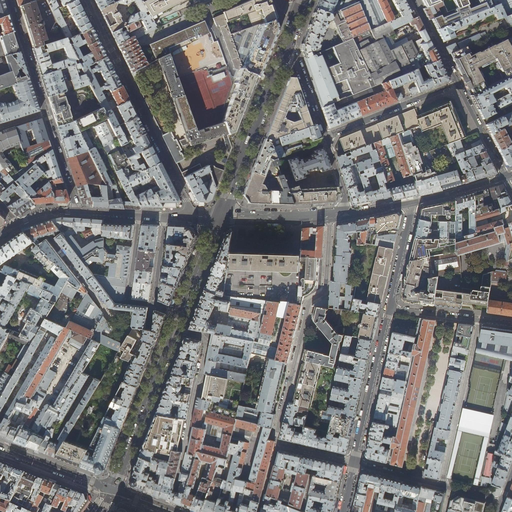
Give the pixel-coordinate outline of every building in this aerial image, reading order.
[(0,0),(0,17),(8,15),(5,4),(3,0),(0,0)] [(48,0),(50,2),(48,3),(52,11),(58,8),(54,0),(59,0),(63,6),(74,0),(48,0)] [(85,13),(78,0),(74,0),(63,6),(58,8),(52,11),(66,38),(67,40),(92,28),(85,13)] [(113,3),(111,0),(94,0),(96,3),(100,10),(113,3)] [(138,0),(119,0),(118,1),(116,2),(117,4),(125,5),(133,1),(138,12),(130,16),(126,23),(127,25),(136,20),(140,19),(148,15),(141,4),(138,0)] [(151,20),(188,0),(148,0),(141,4),(148,15),(151,20)] [(188,0),(151,20),(152,22),(165,16),(172,13),(181,9),(191,5),(188,0)] [(222,11),(223,14),(226,21),(248,13),(252,26),(274,19),(276,18),(271,2),(269,0),(249,0),(247,1),(234,7),(222,11)] [(318,0),(315,9),(330,14),(357,2),(362,0),(318,0)] [(410,12),(403,0),(362,0),(357,2),(369,30),(370,30),(388,22),(410,12)] [(422,0),(425,6),(426,8),(441,2),(441,1),(439,2),(437,0),(422,0)] [(440,15),(431,19),(437,30),(488,9),(482,0),(477,0),(479,5),(468,9),(466,5),(457,8),(454,9),(455,12),(441,18),(440,15)] [(511,0),(482,0),(488,9),(437,30),(443,42),(454,37),(451,31),(454,30),(455,31),(459,29),(459,28),(494,13),(497,20),(504,17),(511,13),(511,0)] [(467,4),(465,0),(453,0),(457,8),(466,5),(467,4)] [(34,1),(20,6),(22,12),(31,40),(33,49),(42,46),(45,45),(48,44),(42,25),(43,25),(41,20),(40,20),(34,1)] [(116,2),(113,3),(100,10),(105,20),(111,33),(127,25),(126,23),(121,22),(119,18),(120,17),(119,14),(118,14),(117,12),(114,8),(117,4),(116,2)] [(369,30),(357,2),(330,14),(315,9),(311,21),(302,42),(300,47),(302,53),(303,56),(304,59),(319,52),(317,48),(325,28),(326,29),(327,26),(326,25),(327,23),(326,22),(332,20),(342,42),(351,38),(369,30)] [(426,8),(423,9),(426,14),(428,20),(431,19),(440,15),(437,8),(443,6),(441,2),(426,8)] [(413,11),(410,12),(388,22),(392,30),(409,22),(411,25),(412,26),(414,24),(418,32),(424,29),(419,20),(418,16),(416,17),(413,11)] [(230,34),(226,21),(223,14),(216,17),(213,19),(213,18),(216,26),(219,25),(234,67),(234,68),(235,69),(239,70),(234,84),(236,85),(221,123),(223,123),(232,147),(234,142),(241,124),(237,122),(238,121),(241,113),(242,113),(245,108),(245,106),(244,105),(249,92),(252,85),(255,87),(259,77),(243,71),(230,34)] [(11,23),(8,15),(0,17),(0,24),(2,30),(1,32),(0,32),(0,36),(12,32),(14,32),(11,23)] [(148,20),(150,19),(148,15),(140,19),(144,27),(139,29),(139,30),(132,33),(131,35),(132,37),(155,26),(153,22),(152,22),(150,23),(148,20)] [(278,29),(274,19),(252,26),(247,28),(242,30),(230,34),(243,71),(259,77),(260,74),(276,33),(278,29)] [(139,26),(136,20),(127,25),(111,33),(114,38),(117,44),(128,39),(126,34),(139,27),(139,26)] [(154,61),(157,59),(167,54),(169,53),(169,52),(190,44),(188,40),(197,36),(198,38),(209,33),(203,21),(200,22),(185,29),(167,37),(152,44),(147,46),(154,61)] [(394,33),(392,30),(388,22),(370,30),(372,35),(361,40),(362,42),(355,45),(374,86),(378,85),(412,71),(407,61),(434,48),(432,44),(429,39),(424,29),(418,32),(420,36),(400,46),(389,52),(383,39),(390,35),(394,33)] [(132,37),(134,40),(157,29),(155,26),(132,37)] [(81,69),(107,57),(99,41),(98,39),(92,28),(67,40),(79,64),(81,69)] [(354,44),(355,45),(362,42),(361,40),(372,35),(370,30),(369,30),(351,38),(354,44)] [(14,38),(12,32),(0,36),(7,56),(5,57),(7,64),(9,63),(11,71),(0,75),(0,90),(13,85),(28,79),(25,76),(19,78),(17,70),(20,69),(11,55),(19,52),(17,47),(14,38)] [(395,44),(390,35),(383,39),(389,52),(400,46),(420,36),(418,32),(395,44)] [(460,49),(466,47),(481,40),(479,34),(458,44),(460,49)] [(134,40),(132,37),(128,39),(117,44),(120,51),(121,53),(125,61),(131,72),(146,65),(141,53),(139,49),(137,45),(134,40)] [(468,90),(470,89),(473,95),(471,96),(478,110),(490,104),(494,102),(511,92),(511,52),(511,51),(511,37),(507,41),(506,40),(494,46),(494,45),(478,54),(477,53),(471,56),(466,47),(460,49),(458,50),(450,54),(462,76),(461,77),(463,81),(464,80),(465,83),(467,86),(466,87),(468,90)] [(45,45),(46,49),(43,50),(42,46),(33,49),(32,49),(36,62),(41,76),(53,72),(52,69),(53,69),(54,69),(55,69),(56,69),(56,71),(67,68),(65,64),(66,64),(67,64),(67,65),(68,65),(69,65),(69,67),(79,64),(67,40),(66,38),(48,44),(45,45)] [(374,86),(355,45),(354,44),(351,38),(342,42),(319,52),(304,59),(307,67),(313,84),(321,108),(331,104),(335,102),(374,86)] [(446,49),(449,54),(450,54),(458,50),(455,43),(446,47),(446,49)] [(436,53),(434,48),(407,61),(412,71),(417,69),(418,68),(422,66),(423,66),(438,60),(440,59),(436,53)] [(20,52),(19,52),(11,55),(20,69),(25,76),(28,79),(29,79),(26,70),(22,59),(20,52)] [(167,54),(157,59),(158,60),(157,60),(157,61),(159,65),(169,92),(169,93),(168,93),(170,97),(171,97),(184,134),(183,135),(184,139),(179,141),(176,142),(175,140),(173,141),(172,138),(173,138),(171,133),(170,133),(170,132),(169,132),(168,132),(168,133),(163,136),(163,137),(170,150),(176,163),(183,160),(183,159),(183,158),(181,153),(179,154),(178,151),(180,150),(179,148),(182,146),(189,144),(190,146),(194,145),(194,144),(222,135),(225,143),(224,143),(229,155),(232,147),(223,123),(221,123),(195,132),(176,77),(167,54)] [(116,77),(115,74),(109,62),(107,57),(81,69),(89,84),(96,98),(103,95),(105,94),(106,93),(105,92),(107,91),(108,92),(121,86),(116,77)] [(440,84),(448,80),(445,74),(441,65),(438,60),(423,66),(429,78),(422,80),(417,69),(412,71),(378,85),(386,105),(403,98),(403,97),(403,98),(400,92),(393,95),(391,89),(413,80),(415,86),(408,89),(410,95),(410,96),(440,84)] [(146,65),(131,72),(133,77),(148,70),(147,68),(153,65),(151,62),(150,63),(146,65)] [(65,91),(60,75),(68,72),(74,89),(89,84),(81,69),(79,64),(69,67),(67,68),(56,71),(53,72),(41,76),(43,82),(46,93),(48,97),(64,92),(65,91)] [(221,73),(212,76),(214,81),(223,78),(221,73)] [(270,124),(264,139),(269,140),(311,126),(302,99),(295,78),(292,77),(288,77),(282,94),(276,108),(270,124)] [(36,101),(33,92),(31,87),(29,79),(28,79),(13,85),(16,92),(18,98),(16,99),(22,117),(23,116),(32,113),(39,111),(36,101)] [(386,105),(378,85),(374,86),(335,102),(336,106),(348,101),(347,101),(368,92),(368,93),(373,92),(374,95),(334,111),(331,104),(321,108),(324,118),(328,129),(344,122),(386,105)] [(125,93),(121,86),(108,92),(106,93),(105,94),(105,95),(107,94),(108,96),(111,95),(112,97),(114,99),(107,103),(103,95),(96,98),(101,108),(103,113),(128,100),(125,93)] [(68,110),(66,104),(67,104),(64,92),(48,97),(51,107),(55,121),(57,126),(73,121),(81,117),(79,113),(71,116),(69,110),(68,110)] [(511,111),(485,125),(487,129),(491,135),(498,131),(498,129),(500,128),(500,127),(501,126),(502,129),(506,127),(511,123),(511,92),(494,102),(498,111),(511,103),(511,111)] [(0,123),(6,122),(22,117),(16,99),(0,103),(0,123)] [(132,108),(128,100),(103,113),(106,119),(107,121),(111,129),(117,126),(123,123),(136,117),(132,108)] [(445,105),(451,102),(451,101),(433,108),(433,109),(435,109),(445,105)] [(450,143),(461,139),(466,137),(463,130),(455,109),(454,108),(452,102),(451,102),(445,105),(435,109),(433,109),(417,116),(415,109),(392,118),(362,130),(343,138),(340,139),(346,154),(347,154),(351,152),(372,144),(375,143),(399,134),(410,129),(416,127),(421,125),(423,131),(442,123),(450,143)] [(490,104),(478,110),(480,114),(482,119),(495,113),(490,104)] [(467,137),(455,107),(454,108),(455,109),(463,130),(466,137),(467,137)] [(106,119),(103,113),(101,108),(81,117),(73,121),(88,151),(105,186),(116,185),(113,178),(109,180),(104,171),(105,170),(93,144),(91,145),(84,129),(106,119)] [(138,121),(136,117),(123,123),(125,126),(123,127),(125,131),(127,130),(128,133),(123,136),(117,126),(111,129),(115,136),(117,135),(119,138),(116,139),(120,146),(131,140),(145,133),(141,125),(138,121)] [(51,150),(48,138),(44,126),(41,118),(29,122),(15,127),(22,151),(27,166),(32,163),(51,150)] [(65,151),(67,158),(88,151),(73,121),(57,126),(60,135),(65,151)] [(115,136),(111,129),(107,121),(104,123),(104,122),(94,127),(130,202),(127,202),(128,200),(126,200),(125,200),(125,202),(121,201),(123,209),(130,209),(140,210),(139,207),(134,197),(131,192),(121,169),(124,169),(125,167),(129,165),(129,164),(126,158),(124,154),(120,155),(118,151),(121,149),(120,146),(116,139),(115,136)] [(315,125),(311,126),(269,140),(275,159),(303,150),(301,145),(282,152),(280,146),(309,136),(310,141),(320,138),(317,131),(315,125)] [(22,151),(15,127),(11,128),(3,130),(0,131),(0,165),(7,174),(10,177),(17,172),(3,155),(16,148),(17,153),(22,151)] [(422,163),(416,145),(413,146),(412,141),(413,141),(411,136),(412,136),(410,129),(399,134),(420,195),(431,192),(443,189),(438,175),(437,172),(431,174),(431,173),(427,174),(426,172),(423,173),(420,164),(422,163)] [(502,129),(498,131),(491,135),(494,142),(498,151),(510,144),(502,129)] [(148,140),(145,133),(131,140),(134,147),(130,149),(131,150),(124,153),(124,154),(126,158),(151,146),(148,140)] [(383,166),(385,166),(385,168),(384,169),(385,172),(393,196),(394,200),(406,198),(420,195),(399,134),(375,143),(377,149),(381,161),(383,166)] [(275,159),(269,140),(264,139),(263,141),(261,148),(252,169),(251,172),(263,177),(270,179),(275,177),(281,175),(275,159)] [(465,151),(461,139),(450,143),(448,144),(451,153),(452,156),(464,152),(467,158),(478,154),(480,154),(487,151),(484,146),(481,140),(471,144),(473,148),(465,151)] [(374,150),(372,144),(351,152),(352,155),(348,157),(347,154),(346,154),(338,157),(340,161),(342,169),(354,165),(352,159),(356,157),(356,156),(370,152),(373,158),(366,161),(366,159),(365,159),(363,160),(363,162),(357,164),(363,183),(365,188),(366,190),(367,193),(373,191),(368,177),(377,174),(385,172),(384,169),(383,167),(376,169),(374,163),(381,161),(377,149),(374,150)] [(451,153),(448,144),(441,147),(444,154),(446,154),(447,154),(447,155),(450,154),(450,153),(451,153)] [(511,151),(511,150),(511,149),(510,144),(498,151),(501,157),(506,165),(509,166),(511,165),(511,153),(511,154),(509,150),(510,149),(511,151)] [(129,164),(132,163),(133,166),(130,167),(132,170),(134,170),(143,171),(159,162),(155,154),(151,146),(126,158),(129,164)] [(444,154),(441,147),(430,151),(432,158),(435,157),(435,158),(438,157),(438,156),(441,156),(444,156),(444,155),(444,154)] [(326,156),(323,148),(314,152),(315,154),(310,156),(311,158),(303,161),(302,159),(298,160),(297,157),(288,161),(295,181),(304,178),(303,175),(307,174),(307,171),(315,169),(316,171),(320,170),(321,172),(330,169),(326,156)] [(56,165),(51,150),(32,163),(44,175),(46,177),(47,179),(48,181),(61,178),(56,165)] [(88,151),(67,158),(70,168),(76,187),(84,184),(86,184),(87,184),(105,186),(88,151)] [(489,156),(487,151),(480,154),(483,160),(481,161),(482,162),(481,163),(483,167),(479,168),(476,159),(478,158),(479,157),(478,154),(467,158),(472,168),(477,180),(486,177),(492,175),(498,173),(494,166),(489,156)] [(472,168),(467,158),(464,152),(452,156),(454,162),(458,161),(463,174),(461,174),(461,176),(460,176),(462,184),(466,183),(470,182),(465,170),(467,169),(472,168)] [(168,180),(159,162),(143,171),(149,183),(150,184),(155,181),(157,185),(152,188),(159,203),(168,203),(176,202),(178,199),(168,180)] [(28,186),(41,175),(42,176),(44,175),(32,163),(27,166),(17,172),(10,177),(14,182),(16,184),(17,185),(34,204),(43,203),(53,203),(53,199),(48,182),(34,193),(28,186)] [(181,173),(184,178),(202,169),(199,164),(181,173)] [(357,164),(354,165),(342,169),(345,177),(348,187),(357,184),(357,185),(360,184),(361,184),(363,183),(357,164)] [(207,166),(202,169),(184,178),(190,190),(195,200),(198,202),(201,202),(207,202),(208,202),(211,200),(213,195),(215,188),(211,177),(206,191),(198,178),(210,172),(207,166)] [(207,166),(210,172),(211,177),(215,188),(222,171),(207,166)] [(473,181),(477,180),(472,168),(467,169),(465,170),(470,182),(473,181)] [(132,170),(124,169),(121,169),(131,192),(139,188),(139,186),(138,184),(140,183),(142,186),(149,183),(143,171),(134,170),(136,173),(133,174),(132,170)] [(462,184),(460,176),(457,170),(438,175),(443,189),(453,187),(462,184)] [(260,184),(263,177),(251,172),(247,184),(242,195),(248,203),(257,204),(269,204),(269,192),(265,192),(265,189),(263,185),(260,184)] [(393,196),(385,172),(377,174),(381,187),(381,189),(373,191),(367,193),(370,201),(381,199),(393,196)] [(14,182),(10,177),(7,174),(2,179),(5,182),(1,185),(0,183),(0,193),(11,183),(13,182),(14,182)] [(286,190),(281,175),(275,177),(279,189),(280,189),(279,191),(277,192),(276,191),(269,190),(269,192),(269,204),(280,204),(291,205),(286,190)] [(62,183),(61,178),(48,181),(48,182),(53,199),(53,203),(59,203),(61,203),(66,203),(68,200),(64,190),(55,191),(55,190),(54,184),(62,183)] [(15,187),(11,183),(0,193),(0,199),(3,203),(5,205),(11,200),(8,196),(14,191),(20,198),(7,207),(6,207),(16,216),(24,211),(34,204),(17,185),(15,187)] [(91,201),(87,184),(86,184),(84,184),(76,187),(79,194),(82,204),(86,204),(92,204),(92,201),(91,201)] [(87,184),(91,201),(92,201),(92,204),(92,206),(92,207),(99,208),(107,208),(105,186),(87,184)] [(361,186),(360,184),(357,185),(357,184),(348,187),(351,194),(354,204),(355,204),(361,203),(370,201),(367,193),(366,190),(361,192),(360,191),(358,187),(361,186)] [(494,203),(496,209),(499,209),(497,204),(496,204),(495,202),(498,201),(497,200),(499,199),(502,208),(505,207),(511,204),(511,201),(509,196),(503,184),(497,186),(490,188),(494,203)] [(123,209),(121,201),(116,185),(105,186),(107,208),(115,209),(123,209)] [(149,189),(134,197),(139,207),(148,207),(162,208),(159,203),(152,188),(150,185),(149,186),(150,189),(149,189)] [(286,190),(291,205),(305,204),(325,203),(333,203),(333,195),(339,194),(337,189),(337,187),(298,190),(297,186),(286,190)] [(476,215),(496,209),(494,203),(485,206),(484,197),(490,196),(488,189),(483,190),(475,193),(476,215)] [(456,198),(456,200),(456,215),(456,222),(456,239),(462,237),(462,214),(459,214),(459,210),(462,209),(462,208),(469,206),(469,208),(470,235),(477,233),(476,215),(475,193),(469,194),(465,196),(456,198)] [(451,218),(451,215),(456,215),(456,200),(449,202),(428,206),(424,207),(422,210),(421,213),(420,219),(430,222),(447,222),(447,218),(448,219),(450,219),(450,218),(451,218)] [(505,207),(502,208),(499,209),(496,209),(476,215),(477,233),(485,230),(492,228),(493,228),(503,225),(504,225),(503,219),(488,223),(487,218),(501,213),(507,211),(505,207)] [(375,216),(371,217),(369,227),(371,227),(372,233),(372,235),(378,234),(378,231),(393,228),(393,231),(397,232),(399,223),(400,219),(401,216),(398,213),(397,213),(389,215),(382,216),(379,217),(379,216),(375,216)] [(369,227),(371,217),(363,219),(356,220),(356,222),(357,232),(361,231),(361,237),(358,237),(358,244),(365,244),(365,243),(366,243),(368,230),(371,231),(372,233),(371,227),(369,227)] [(62,218),(52,220),(81,258),(98,247),(100,249),(103,247),(103,246),(104,246),(103,238),(94,241),(82,249),(72,235),(74,234),(77,234),(77,229),(80,229),(82,229),(82,232),(88,240),(95,236),(96,235),(95,234),(103,233),(104,223),(104,220),(82,219),(80,219),(70,218),(62,218)] [(450,236),(455,236),(455,239),(456,239),(456,222),(447,222),(430,222),(420,219),(417,229),(415,238),(450,239),(450,236)] [(81,258),(52,220),(41,223),(40,224),(22,229),(22,230),(24,231),(34,242),(37,244),(70,277),(68,280),(78,288),(78,289),(82,292),(81,294),(84,296),(86,292),(79,283),(64,263),(53,248),(47,240),(42,244),(40,241),(37,239),(48,235),(53,234),(54,236),(55,236),(56,237),(64,248),(80,269),(96,290),(107,305),(110,308),(120,309),(134,311),(134,316),(132,325),(134,328),(141,329),(144,329),(145,329),(147,318),(149,307),(124,304),(115,303),(109,295),(93,274),(89,268),(81,258)] [(334,272),(333,281),(348,283),(349,271),(348,271),(347,270),(347,269),(346,269),(346,267),(349,267),(351,268),(352,252),(350,252),(351,242),(349,242),(349,235),(354,234),(354,232),(357,232),(356,222),(344,224),(341,224),(337,228),(336,243),(334,272)] [(511,222),(509,224),(510,227),(504,229),(503,225),(493,228),(493,230),(496,229),(497,231),(478,236),(477,233),(470,235),(462,237),(456,239),(456,252),(458,254),(500,242),(500,239),(504,238),(506,247),(502,269),(507,268),(509,260),(511,258),(511,277),(507,277),(507,273),(494,271),(493,272),(492,283),(507,284),(508,279),(511,279),(511,304),(489,301),(488,306),(488,312),(499,314),(511,315),(511,222)] [(112,223),(104,223),(103,233),(103,236),(133,240),(135,224),(112,223)] [(156,226),(155,226),(147,225),(142,225),(140,239),(139,249),(155,252),(157,239),(159,226),(156,226)] [(168,236),(167,244),(174,245),(174,240),(176,240),(176,239),(182,239),(181,243),(179,243),(177,245),(189,246),(188,241),(186,241),(187,227),(182,227),(172,227),(169,226),(168,236)] [(302,229),(301,255),(300,256),(320,257),(323,257),(324,241),(324,233),(324,226),(317,227),(317,242),(312,242),(313,240),(308,239),(309,234),(312,234),(313,228),(313,227),(302,229)] [(190,227),(187,227),(186,241),(188,241),(189,246),(192,248),(194,242),(197,237),(192,227),(190,227)] [(0,270),(0,265),(34,242),(24,231),(19,235),(6,244),(3,246),(0,247),(0,294),(4,297),(6,298),(17,281),(18,278),(23,280),(54,293),(59,296),(62,291),(67,283),(68,280),(70,277),(37,244),(36,246),(34,244),(31,247),(38,254),(36,255),(47,267),(50,270),(52,268),(61,277),(56,285),(44,281),(45,278),(42,276),(41,277),(21,269),(20,271),(15,269),(6,265),(3,272),(0,270)] [(222,248),(217,260),(228,263),(229,253),(232,232),(227,236),(222,248)] [(378,234),(372,235),(370,244),(380,246),(394,249),(395,245),(396,236),(397,232),(393,232),(389,232),(390,234),(379,236),(378,234)] [(456,252),(456,239),(455,239),(450,239),(415,238),(413,248),(410,261),(448,254),(448,250),(426,249),(426,250),(420,249),(420,247),(424,248),(424,246),(451,247),(451,248),(451,253),(456,252)] [(189,246),(177,245),(174,245),(167,244),(165,254),(164,265),(184,268),(187,262),(188,259),(192,248),(189,246)] [(108,253),(103,246),(103,247),(100,249),(98,247),(81,258),(89,268),(96,264),(110,266),(110,277),(127,279),(129,268),(132,247),(118,245),(117,254),(108,253)] [(390,265),(394,249),(380,246),(378,257),(377,257),(376,261),(377,261),(371,286),(370,290),(368,301),(381,304),(384,290),(390,265)] [(154,261),(155,252),(139,249),(137,259),(136,269),(153,272),(154,261)] [(407,272),(405,283),(417,285),(419,286),(420,280),(423,281),(424,277),(427,278),(429,278),(438,277),(462,273),(461,263),(459,256),(458,254),(456,252),(451,253),(448,254),(410,261),(407,272)] [(244,253),(229,253),(228,263),(227,268),(300,271),(300,256),(301,255),(298,255),(295,255),(287,255),(267,254),(244,253)] [(319,273),(320,257),(300,256),(300,271),(298,297),(299,297),(303,296),(304,296),(307,295),(309,294),(311,293),(312,291),(313,290),(314,289),(315,288),(315,281),(319,281),(319,273)] [(227,268),(228,263),(217,260),(214,269),(211,275),(226,279),(226,275),(225,275),(225,276),(224,276),(223,275),(224,275),(224,274),(225,272),(227,273),(227,268)] [(177,287),(180,278),(184,268),(164,265),(163,273),(162,281),(177,287)] [(152,277),(153,272),(136,269),(135,275),(134,281),(151,284),(152,277)] [(492,283),(493,272),(484,274),(482,291),(462,288),(463,293),(463,301),(463,302),(466,302),(467,303),(488,306),(489,301),(492,283)] [(110,277),(93,274),(109,295),(115,303),(124,304),(126,291),(127,279),(110,277)] [(224,295),(226,279),(211,275),(208,282),(206,289),(221,295),(224,295)] [(437,289),(438,277),(429,278),(430,282),(429,290),(431,292),(429,293),(426,293),(426,290),(423,290),(423,288),(422,288),(419,303),(427,304),(435,305),(437,289)] [(0,394),(3,395),(47,318),(56,302),(50,300),(54,293),(23,280),(21,283),(17,281),(6,298),(11,301),(9,304),(5,301),(1,308),(5,311),(3,315),(0,312),(0,325),(5,328),(27,289),(28,290),(27,292),(40,298),(41,296),(43,297),(36,310),(33,309),(27,320),(24,322),(18,333),(11,330),(9,335),(0,350),(0,353),(2,354),(12,338),(25,344),(20,353),(16,351),(0,379),(0,384),(1,385),(0,387),(0,394)] [(312,305),(312,306),(315,306),(329,308),(334,308),(343,310),(353,311),(355,298),(357,286),(333,281),(331,280),(331,290),(331,292),(330,295),(312,305)] [(149,301),(151,284),(134,281),(133,291),(132,299),(149,301)] [(177,287),(162,281),(160,292),(159,301),(164,302),(170,305),(173,297),(177,287)] [(78,289),(67,283),(62,291),(64,292),(48,319),(65,327),(66,327),(71,319),(73,319),(78,310),(77,309),(73,307),(67,316),(66,316),(64,319),(62,318),(78,289)] [(411,302),(419,303),(422,288),(420,288),(420,292),(417,292),(416,290),(417,285),(405,283),(403,290),(402,296),(405,301),(411,302)] [(201,330),(202,330),(207,332),(213,333),(254,341),(258,341),(267,300),(224,295),(221,295),(206,289),(205,292),(198,308),(190,328),(195,329),(201,331),(201,330)] [(463,301),(463,293),(461,293),(460,289),(459,289),(458,292),(437,289),(435,305),(448,307),(460,309),(463,301)] [(95,303),(86,292),(84,296),(77,309),(78,310),(73,319),(71,319),(66,327),(101,343),(119,351),(123,344),(109,338),(113,329),(106,319),(104,316),(104,314),(95,303)] [(368,301),(355,298),(353,311),(358,312),(360,306),(362,306),(362,307),(365,308),(366,308),(366,307),(368,307),(367,314),(378,316),(380,310),(381,304),(368,301)] [(258,341),(254,341),(251,353),(269,358),(285,362),(288,362),(294,337),(302,305),(297,304),(267,300),(258,341)] [(329,310),(329,308),(315,306),(312,317),(333,343),(330,356),(304,349),(302,359),(305,360),(339,368),(342,354),(346,336),(346,335),(338,333),(333,328),(337,325),(340,325),(343,310),(334,308),(330,324),(325,318),(327,318),(328,314),(327,314),(328,310),(329,310)] [(155,310),(153,332),(159,333),(164,320),(166,314),(161,312),(155,310)] [(376,328),(378,316),(367,314),(364,313),(362,324),(361,323),(360,324),(359,325),(359,326),(360,327),(361,327),(359,338),(360,338),(373,340),(376,328)] [(0,434),(0,435),(1,435),(19,402),(23,395),(25,396),(65,327),(48,319),(47,318),(3,395),(0,400),(0,434)] [(391,443),(390,449),(387,462),(395,464),(402,466),(436,320),(432,320),(420,318),(415,338),(414,342),(414,346),(411,357),(410,362),(409,366),(408,371),(406,381),(403,393),(381,388),(377,405),(373,422),(395,427),(394,432),(393,437),(391,443)] [(470,343),(473,332),(474,325),(466,324),(459,323),(454,346),(469,350),(470,343)] [(0,350),(9,335),(11,330),(5,328),(0,325),(0,350)] [(476,352),(511,360),(511,330),(507,330),(494,328),(487,327),(482,326),(479,339),(476,352)] [(31,399),(32,399),(38,402),(31,415),(26,423),(16,442),(21,444),(22,444),(27,446),(51,406),(61,411),(72,392),(70,390),(71,389),(73,390),(91,360),(88,359),(89,357),(91,359),(101,343),(66,327),(65,327),(25,396),(28,398),(29,398),(31,399)] [(134,362),(145,342),(143,339),(137,332),(134,328),(123,345),(123,344),(119,351),(116,356),(132,362),(132,361),(134,362)] [(145,329),(144,329),(143,336),(144,336),(144,337),(143,339),(145,342),(154,345),(155,344),(159,333),(153,332),(150,329),(145,329)] [(403,351),(405,339),(407,340),(414,342),(415,338),(393,332),(391,340),(389,352),(411,357),(414,346),(411,345),(411,348),(409,347),(408,351),(406,350),(403,351)] [(251,353),(254,341),(213,333),(211,338),(210,345),(223,348),(225,339),(227,339),(226,342),(243,345),(244,341),(246,342),(245,348),(228,345),(224,348),(251,353)] [(346,336),(342,354),(348,355),(353,337),(346,336)] [(197,361),(199,350),(201,341),(186,338),(184,344),(179,358),(197,361)] [(371,349),(373,340),(360,338),(356,357),(368,359),(371,349)] [(154,345),(145,342),(134,362),(146,366),(152,351),(154,345)] [(116,356),(119,351),(101,343),(91,359),(91,360),(73,390),(72,392),(61,411),(62,411),(54,426),(58,428),(61,424),(70,408),(78,394),(86,382),(89,376),(90,376),(91,376),(90,376),(93,370),(98,362),(100,358),(102,359),(104,360),(102,361),(100,366),(102,367),(102,368),(101,367),(99,371),(99,372),(98,374),(95,379),(94,378),(95,379),(93,382),(85,397),(76,412),(69,422),(69,421),(66,425),(60,436),(59,439),(60,439),(60,441),(61,441),(59,444),(53,442),(52,442),(49,446),(58,450),(61,448),(85,408),(116,356)] [(224,348),(223,348),(210,345),(209,348),(209,352),(207,360),(248,368),(251,353),(224,348)] [(467,355),(469,350),(454,346),(449,368),(464,372),(465,366),(466,359),(457,357),(458,352),(467,355)] [(410,362),(411,357),(389,352),(387,359),(385,367),(408,371),(409,366),(401,364),(400,367),(399,366),(400,365),(398,364),(399,359),(402,360),(401,361),(410,362)] [(511,367),(511,360),(476,352),(475,356),(471,371),(468,385),(464,401),(463,407),(462,413),(459,427),(456,439),(453,449),(452,455),(449,469),(447,477),(454,479),(469,483),(481,486),(483,478),(485,478),(485,476),(490,477),(491,471),(493,465),(496,450),(497,445),(490,444),(490,440),(497,441),(499,432),(500,428),(501,422),(503,413),(507,394),(508,389),(509,381),(510,376),(511,367)] [(348,355),(342,354),(339,368),(337,373),(355,377),(358,378),(364,379),(366,369),(368,359),(356,357),(348,355)] [(196,366),(197,361),(179,358),(173,372),(172,374),(194,378),(196,366)] [(283,373),(285,362),(269,358),(257,410),(273,414),(275,402),(283,373)] [(248,368),(207,360),(206,367),(205,368),(204,373),(207,374),(245,382),(248,368)] [(329,412),(333,392),(337,373),(339,368),(305,360),(303,366),(301,374),(299,383),(296,398),(294,404),(309,407),(323,410),(329,412)] [(146,366),(134,362),(132,361),(132,362),(130,367),(129,367),(126,374),(127,374),(124,381),(138,387),(142,376),(146,366)] [(406,381),(408,371),(385,367),(384,371),(383,376),(406,381)] [(462,378),(464,372),(449,368),(447,373),(452,374),(451,377),(447,376),(445,382),(461,385),(462,378)] [(357,381),(355,380),(355,377),(337,373),(333,392),(359,399),(362,388),(364,379),(358,378),(357,381)] [(191,391),(194,378),(172,374),(171,379),(168,385),(163,397),(189,402),(191,391)] [(243,391),(245,382),(207,374),(206,379),(204,390),(203,399),(213,402),(214,395),(230,400),(232,389),(243,391)] [(403,393),(406,381),(383,376),(382,381),(380,388),(381,388),(403,393)] [(138,387),(124,381),(121,386),(126,388),(122,398),(117,396),(114,401),(130,407),(134,397),(138,387)] [(457,402),(461,385),(445,382),(442,396),(440,407),(455,410),(457,402)] [(355,418),(357,408),(359,399),(333,392),(329,412),(355,418)] [(511,396),(507,394),(503,413),(509,415),(509,411),(508,411),(511,404),(511,414),(511,416),(511,396)] [(26,403),(28,398),(25,396),(23,395),(19,402),(27,405),(23,411),(24,412),(31,415),(38,402),(32,399),(30,404),(26,403)] [(211,412),(214,402),(216,403),(214,413),(236,419),(236,418),(239,405),(240,402),(230,400),(214,395),(213,402),(203,399),(197,397),(196,403),(196,407),(211,412)] [(184,419),(185,419),(186,419),(188,410),(189,402),(163,397),(159,408),(157,414),(184,419)] [(130,407),(114,401),(111,407),(116,409),(113,418),(106,416),(104,420),(103,422),(121,428),(126,418),(130,407)] [(23,414),(24,412),(23,411),(27,405),(19,402),(1,435),(0,436),(5,437),(8,439),(19,418),(20,419),(23,414)] [(309,407),(294,404),(289,402),(286,412),(284,422),(292,423),(297,425),(301,426),(304,426),(305,426),(309,407)] [(275,414),(273,414),(257,410),(239,405),(236,418),(271,428),(273,422),(275,414)] [(53,427),(54,426),(62,411),(61,411),(51,406),(27,446),(31,448),(40,451),(46,439),(49,440),(51,437),(53,437),(54,428),(53,427)] [(194,427),(191,439),(188,453),(196,455),(198,451),(227,459),(231,439),(236,419),(214,413),(211,412),(196,407),(194,417),(193,418),(192,426),(194,427)] [(452,423),(455,410),(440,407),(436,422),(435,427),(450,431),(452,423)] [(81,466),(103,422),(104,420),(85,408),(61,448),(59,451),(56,456),(63,459),(81,466)] [(353,428),(355,418),(329,412),(323,410),(321,418),(326,419),(332,420),(331,424),(329,432),(334,433),(338,434),(341,435),(351,437),(353,428)] [(23,414),(20,419),(19,418),(8,439),(12,440),(16,442),(26,423),(22,422),(25,416),(23,414)] [(182,425),(184,419),(157,414),(153,424),(145,444),(144,446),(162,454),(171,455),(173,451),(177,451),(182,425)] [(511,416),(508,425),(501,422),(500,428),(499,432),(505,434),(511,436),(511,416)] [(236,418),(236,419),(231,439),(245,442),(234,483),(231,495),(230,500),(226,511),(239,511),(245,488),(254,491),(268,439),(269,439),(270,435),(271,428),(236,418)] [(435,427),(436,422),(433,421),(432,426),(433,426),(428,447),(431,447),(435,427)] [(121,428),(103,422),(81,466),(91,470),(99,473),(105,470),(120,431),(121,428)] [(292,423),(284,422),(282,428),(280,438),(286,439),(293,441),(296,427),(295,426),(294,428),(291,427),(292,423)] [(389,431),(394,432),(395,427),(373,422),(371,432),(370,438),(383,441),(391,443),(393,437),(390,437),(390,436),(388,436),(386,436),(384,436),(385,431),(386,428),(389,429),(389,431)] [(300,431),(301,426),(297,425),(296,427),(293,441),(299,442),(306,444),(309,428),(305,426),(304,426),(303,433),(301,433),(301,431),(300,431)] [(447,444),(450,431),(435,427),(431,447),(428,457),(443,461),(446,447),(438,445),(439,441),(436,441),(437,436),(446,438),(445,442),(447,443),(446,444),(447,444)] [(319,433),(320,430),(309,428),(306,444),(312,445),(318,447),(320,437),(315,436),(316,432),(319,433)] [(331,450),(334,433),(329,432),(327,432),(326,433),(328,434),(327,437),(326,437),(326,436),(325,435),(323,436),(323,438),(320,437),(318,447),(323,448),(331,450)] [(338,434),(334,433),(331,450),(338,451),(342,452),(347,453),(349,444),(351,437),(341,435),(340,438),(339,437),(339,436),(337,436),(338,434)] [(511,436),(505,434),(498,451),(511,456),(511,436)] [(382,445),(383,441),(370,438),(368,447),(366,454),(368,457),(375,459),(387,462),(390,449),(387,449),(387,450),(385,449),(385,448),(385,446),(384,446),(382,445)] [(46,439),(40,451),(42,452),(45,453),(49,446),(52,442),(49,440),(46,439)] [(245,442),(231,439),(227,459),(226,460),(229,460),(230,460),(232,453),(234,454),(227,481),(234,483),(245,442)] [(275,441),(269,439),(268,439),(254,491),(251,500),(259,502),(262,491),(265,480),(268,468),(269,463),(273,449),(274,444),(275,441)] [(58,450),(49,446),(45,453),(50,455),(56,457),(56,456),(59,451),(61,448),(58,450)] [(161,458),(162,454),(144,446),(141,455),(140,456),(152,461),(152,462),(160,464),(161,460),(154,458),(153,458),(154,456),(161,458)] [(287,462),(289,463),(290,460),(283,459),(285,452),(282,451),(279,450),(276,462),(275,465),(286,468),(287,462)] [(508,471),(511,465),(511,460),(511,456),(498,451),(496,450),(493,465),(508,471)] [(182,453),(177,451),(173,451),(171,455),(166,476),(176,478),(178,468),(182,453)] [(226,460),(227,459),(198,451),(196,455),(182,504),(186,506),(192,508),(196,496),(190,494),(192,487),(194,488),(201,461),(212,463),(207,479),(210,480),(213,481),(217,467),(222,469),(224,469),(226,460)] [(182,504),(196,455),(188,453),(186,452),(184,462),(179,480),(184,481),(182,486),(181,490),(178,489),(177,492),(177,493),(174,502),(177,504),(182,505),(182,504)] [(294,454),(285,452),(283,459),(290,460),(289,463),(288,468),(292,469),(293,465),(296,465),(295,470),(299,471),(302,456),(294,454)] [(166,476),(171,455),(162,454),(161,458),(161,460),(160,464),(157,473),(156,480),(153,495),(156,496),(161,497),(166,476)] [(151,465),(152,462),(152,461),(140,456),(139,458),(131,480),(133,486),(137,487),(146,491),(149,477),(149,473),(148,473),(148,471),(149,468),(146,468),(147,465),(148,466),(149,465),(151,465)] [(307,457),(302,456),(299,471),(306,473),(308,467),(313,468),(315,459),(307,457)] [(441,470),(443,461),(428,457),(425,472),(424,475),(439,479),(441,470)] [(320,460),(315,459),(313,468),(313,469),(318,470),(317,473),(312,472),(312,474),(314,475),(324,477),(328,461),(320,460)] [(328,461),(324,477),(326,478),(326,476),(327,475),(331,476),(330,479),(341,482),(342,473),(344,465),(335,463),(328,461)] [(157,473),(160,464),(152,462),(151,465),(150,471),(157,473)] [(0,498),(2,499),(11,479),(13,476),(10,474),(12,468),(1,463),(0,463),(0,498)] [(271,480),(266,495),(271,497),(278,500),(281,501),(307,510),(310,494),(311,493),(309,493),(314,475),(312,474),(306,473),(299,471),(295,470),(292,469),(288,468),(286,468),(275,465),(274,465),(271,480)] [(506,476),(508,471),(493,465),(491,471),(496,473),(494,479),(490,478),(489,482),(494,484),(502,487),(505,480),(506,476)] [(220,479),(222,469),(217,467),(213,481),(208,493),(206,499),(201,511),(214,511),(217,502),(209,499),(211,497),(215,486),(221,488),(224,480),(220,479)] [(12,468),(10,474),(13,476),(11,479),(2,499),(12,502),(26,473),(23,472),(12,468)] [(361,477),(360,481),(369,483),(373,484),(374,482),(376,482),(375,484),(382,486),(384,477),(372,474),(365,472),(361,474),(361,477)] [(27,474),(26,473),(12,502),(12,503),(11,504),(19,507),(20,507),(24,509),(29,499),(34,489),(39,478),(27,474)] [(324,477),(314,475),(309,493),(311,493),(310,494),(336,500),(338,491),(341,482),(330,479),(326,478),(324,477)] [(175,482),(176,478),(166,476),(161,497),(166,499),(172,502),(174,502),(177,493),(175,492),(173,492),(174,487),(174,484),(175,482)] [(153,477),(149,477),(146,491),(145,492),(147,492),(153,495),(156,480),(152,479),(153,477)] [(391,506),(389,511),(395,511),(403,482),(393,479),(384,477),(382,486),(378,503),(391,506)] [(34,489),(37,490),(32,501),(29,499),(24,509),(31,511),(46,480),(40,478),(39,478),(34,489)] [(208,493),(213,481),(210,480),(208,484),(206,483),(207,479),(203,478),(196,496),(192,508),(191,509),(199,511),(201,511),(206,499),(205,499),(204,501),(201,499),(203,493),(203,491),(208,493)] [(51,482),(46,480),(31,511),(43,511),(44,511),(41,509),(40,508),(40,509),(38,508),(45,493),(51,496),(56,484),(51,482)] [(227,481),(224,480),(221,488),(224,489),(223,493),(231,495),(234,483),(227,481)] [(369,485),(369,483),(360,481),(358,488),(357,493),(356,497),(355,499),(361,500),(363,501),(365,501),(368,487),(364,486),(364,485),(365,486),(366,484),(369,485)] [(415,511),(421,488),(422,486),(418,485),(412,484),(403,482),(395,511),(415,511)] [(375,511),(376,509),(377,506),(378,503),(382,486),(375,484),(373,484),(369,483),(369,485),(368,487),(365,501),(362,511),(375,511)] [(58,485),(56,484),(51,496),(47,504),(53,507),(62,487),(58,485)] [(50,511),(52,508),(57,510),(58,509),(60,503),(62,502),(64,503),(66,503),(72,490),(70,490),(62,487),(53,507),(47,504),(44,511),(43,511),(31,511),(24,509),(20,507),(19,507),(11,504),(9,511),(7,511),(50,511)] [(248,511),(251,500),(254,491),(245,488),(239,511),(248,511)] [(431,511),(436,491),(421,488),(415,511),(431,511)] [(85,495),(72,490),(66,503),(63,511),(65,511),(79,511),(87,501),(85,495)] [(441,511),(446,493),(436,491),(431,511),(441,511)] [(333,511),(334,509),(336,500),(310,494),(307,510),(312,511),(333,511)] [(271,497),(266,495),(265,495),(260,511),(267,511),(268,511),(278,511),(281,501),(278,500),(277,504),(275,505),(270,504),(271,497)] [(483,511),(484,507),(484,503),(480,502),(480,501),(467,498),(467,499),(465,499),(465,498),(458,496),(455,498),(454,498),(451,500),(450,502),(449,509),(455,510),(455,511),(483,511)] [(219,497),(217,502),(214,511),(226,511),(230,500),(225,499),(223,505),(221,504),(223,498),(219,497)] [(511,511),(511,498),(507,497),(506,500),(505,503),(502,510),(511,511)] [(2,499),(0,498),(0,510),(3,511),(7,511),(9,511),(11,504),(12,503),(12,502),(2,499)] [(361,502),(361,500),(355,499),(354,502),(352,510),(352,511),(362,511),(365,501),(363,501),(363,502),(361,502)] [(256,511),(259,502),(251,500),(248,511),(256,511)] [(278,511),(306,511),(307,510),(281,501),(278,511)]
